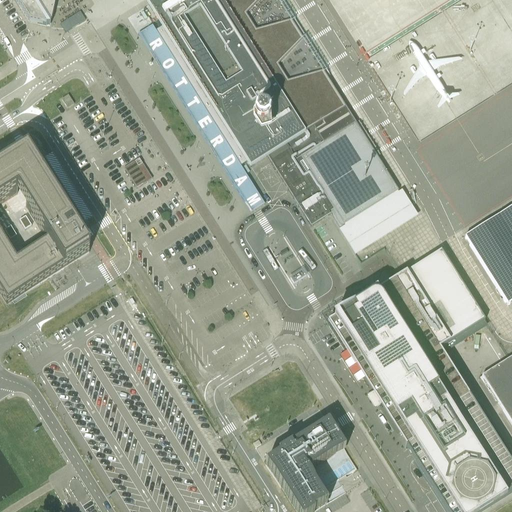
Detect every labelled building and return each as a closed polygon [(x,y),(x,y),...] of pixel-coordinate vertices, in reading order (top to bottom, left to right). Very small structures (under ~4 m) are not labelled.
[(53,6),(49,0),(14,0),(28,22),(49,26),(53,6)] [(152,27),(137,36),(139,36),(143,34),(144,33),(160,58),(161,57),(161,58),(161,59),(161,60),(161,61),(161,62),(161,63),(162,63),(162,64),(163,64),(163,65),(164,65),(165,65),(166,65),(166,66),(165,67),(202,125),(200,126),(200,127),(199,127),(206,139),(208,138),(209,137),(213,143),(214,142),(215,143),(215,144),(214,145),(215,146),(215,147),(216,148),(217,149),(218,149),(220,152),(220,153),(220,154),(220,155),(220,156),(221,156),(221,157),(222,157),(223,157),(224,158),(224,159),(223,160),(236,180),(244,192),(252,187),(250,184),(251,184),(244,174),(242,170),(241,170),(239,167),(240,167),(245,163),(249,170),(266,160),(267,159),(273,167),(276,172),(311,227),(330,215),(328,213),(332,210),(337,218),(343,227),(346,225),(394,195),(398,193),(353,121),(339,130),(321,141),(319,138),(309,123),(308,121),(307,119),(309,118),(318,112),(314,106),(307,95),(296,79),(286,85),(280,77),(295,68),(279,41),(253,0),(153,0),(146,5),(160,28),(154,32),(152,28),(152,27)] [(68,96),(61,100),(67,109),(73,105),(68,96)] [(76,235),(50,193),(25,154),(3,167),(0,168),(0,296),(5,305),(66,266),(88,253),(76,235)] [(134,163),(123,169),(136,190),(146,183),(134,163)] [(507,306),(511,302),(511,208),(464,239),(507,306)] [(333,321),(327,325),(353,367),(359,363),(403,432),(410,444),(404,448),(405,449),(413,462),(431,491),(444,511),(487,511),(505,501),(503,499),(511,493),(511,468),(511,467),(505,457),(481,419),(474,409),(468,400),(441,357),(438,352),(484,323),(440,254),(422,265),(402,277),(401,278),(395,282),(375,295),(354,308),(348,312),(333,321)] [(306,276),(302,270),(290,279),(293,284),(306,276)] [(511,358),(509,360),(481,378),(511,426),(511,358)] [(271,461),(264,465),(265,466),(293,511),(315,511),(327,505),(323,498),(341,487),(337,481),(345,476),(347,474),(353,471),(355,469),(344,451),(328,424),(277,455),(278,456),(275,458),(274,459),(271,461)]
